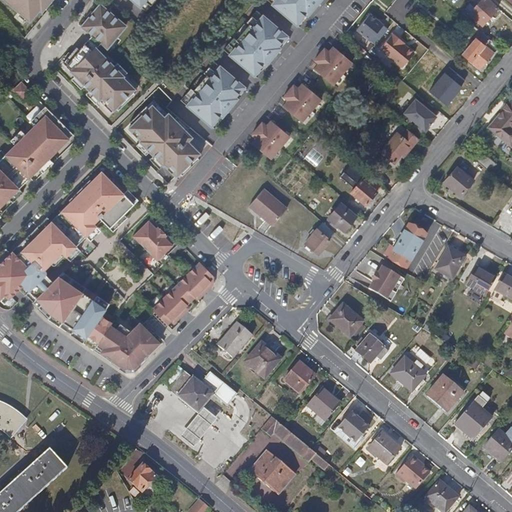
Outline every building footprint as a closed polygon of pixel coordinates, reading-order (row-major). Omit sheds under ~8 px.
[(1,0),(27,22),(45,0),(1,0)] [(320,0),(275,0),(272,5),(298,27),(320,0)] [(493,13),(497,8),(487,0),(481,0),(480,1),(493,13)] [(493,13),(480,1),(475,7),(473,5),(467,12),(482,26),(493,13)] [(99,2),(79,26),(107,49),(127,26),(99,2)] [(467,12),(473,5),(470,3),(464,10),(467,12)] [(370,42),(384,25),(370,14),(356,31),(370,42)] [(289,37),(262,15),(229,55),(256,77),(289,37)] [(468,29),(471,25),(463,17),(462,17),(458,21),(468,29)] [(379,49),(401,68),(415,52),(393,33),(379,49)] [(499,48),(481,33),(462,56),(480,70),(493,53),(494,54),(499,48)] [(95,47),(68,72),(108,113),(134,88),(95,47)] [(332,47),(329,51),(323,47),(313,60),(319,64),(314,70),(333,85),(351,62),(332,47)] [(246,88),(219,67),(186,106),(213,128),(246,88)] [(22,100),(31,91),(22,82),(13,91),(22,100)] [(302,84),(299,88),(294,84),(284,97),(289,101),(284,107),(304,122),(321,99),(302,84)] [(425,131),(437,117),(415,99),(403,113),(425,131)] [(498,117),(511,128),(511,126),(511,105),(508,102),(501,109),(503,111),(498,117)] [(151,103),(125,128),(174,178),(200,153),(151,103)] [(62,122),(45,106),(40,111),(57,128),(62,122)] [(53,154),(68,139),(57,128),(40,111),(30,121),(35,125),(25,135),(14,146),(4,156),(0,159),(0,206),(9,198),(18,188),(29,177),(39,168),(49,158),(53,154)] [(511,128),(498,117),(489,127),(511,145),(511,128)] [(269,122),(266,125),(261,121),(251,134),(256,138),(252,144),(271,159),(289,137),(269,122)] [(62,122),(57,128),(68,139),(73,134),(62,122)] [(9,141),(14,146),(25,135),(20,130),(9,141)] [(392,139),(381,152),(394,163),(401,154),(403,152),(405,153),(417,140),(405,131),(401,136),(397,133),(395,135),(392,139)] [(495,163),(480,151),(474,158),(490,171),(495,163)] [(53,162),(49,158),(39,168),(43,172),(53,162)] [(445,182),(461,196),(473,181),(457,167),(445,182)] [(362,171),(357,177),(361,180),(351,192),(356,197),(354,200),(358,203),(360,200),(365,204),(380,187),(362,171)] [(110,228),(134,204),(124,194),(114,185),(102,172),(51,221),(41,231),(31,241),(21,251),(16,255),(12,260),(7,256),(0,262),(0,298),(0,299),(5,294),(9,298),(23,285),(29,291),(46,274),(47,273),(47,271),(46,270),(46,269),(62,252),(67,256),(77,246),(87,236),(84,234),(100,218),(110,228)] [(18,188),(9,198),(13,202),(22,192),(18,188)] [(139,200),(129,190),(124,194),(134,204),(139,200)] [(249,207),(273,226),(287,210),(263,190),(249,207)] [(356,216),(340,203),(328,218),(331,221),(335,224),(344,231),(356,216)] [(51,221),(46,217),(36,227),(41,231),(51,221)] [(133,236),(157,260),(175,242),(167,234),(167,235),(156,224),(157,223),(151,217),(133,236)] [(335,233),(323,223),(305,245),(318,255),(335,233)] [(388,259),(405,269),(425,236),(423,235),(422,233),(424,230),(420,228),(418,231),(408,226),(388,259)] [(41,231),(36,227),(26,237),(31,241),(41,231)] [(26,237),(17,246),(21,251),(31,241),(26,237)] [(450,248),(459,254),(463,250),(453,244),(450,248)] [(437,270),(452,279),(465,257),(459,254),(450,248),(437,270)] [(16,255),(12,251),(7,256),(12,260),(16,255)] [(208,271),(199,262),(151,308),(167,324),(171,320),(174,318),(176,320),(187,310),(184,308),(186,305),(189,308),(198,300),(195,297),(197,295),(200,298),(213,284),(213,276),(209,276),(206,273),(208,271)] [(477,267),(496,279),(497,277),(478,265),(477,267)] [(374,282),(369,289),(391,302),(397,294),(392,291),(401,277),(383,267),(378,274),(377,273),(372,281),(374,282)] [(486,296),(496,279),(477,267),(466,285),(486,296)] [(61,273),(56,277),(69,285),(72,280),(61,273)] [(495,290),(511,299),(511,279),(504,275),(495,290)] [(94,347),(111,322),(100,315),(105,309),(93,301),(81,293),(69,285),(56,277),(35,298),(40,303),(37,306),(47,317),(50,314),(61,322),(73,329),(84,338),(81,342),(92,350),(94,347)] [(401,277),(392,291),(397,294),(405,280),(401,277)] [(84,288),(72,280),(69,285),(81,293),(84,288)] [(96,296),(84,288),(81,293),(93,301),(96,296)] [(5,294),(0,299),(4,303),(9,298),(5,294)] [(108,304),(96,296),(93,301),(105,309),(108,304)] [(340,327),(351,336),(364,321),(344,304),(338,311),(331,319),(340,327)] [(337,330),(340,327),(331,319),(338,311),(335,309),(326,320),(337,330)] [(58,327),(61,322),(50,314),(47,317),(46,318),(58,327)] [(237,321),(227,332),(229,333),(218,345),(231,356),(250,334),(237,321)] [(511,339),(511,321),(503,334),(511,339)] [(117,326),(111,322),(94,347),(100,352),(100,351),(119,363),(116,366),(124,372),(127,369),(131,369),(134,371),(149,356),(151,354),(146,350),(156,340),(141,324),(135,330),(133,328),(132,328),(130,331),(119,323),(117,326)] [(426,324),(423,328),(430,333),(432,328),(426,324)] [(84,338),(73,329),(69,334),(81,342),(84,338)] [(229,333),(227,332),(225,330),(214,342),(218,345),(229,333)] [(383,347),(368,335),(363,340),(358,346),(355,351),(370,363),(375,356),(381,360),(388,351),(383,347)] [(260,342),(244,361),(264,377),(280,357),(268,347),(267,348),(260,342)] [(404,357),(391,374),(411,391),(425,375),(404,357)] [(300,361),(285,379),(300,392),(315,374),(300,361)] [(191,377),(175,365),(161,382),(197,415),(211,394),(219,399),(228,387),(201,365),(191,377)] [(442,375),(426,393),(446,411),(462,393),(442,375)] [(321,387),(307,404),(326,420),(340,403),(321,387)] [(480,394),(476,398),(484,404),(487,400),(480,394)] [(476,398),(456,422),(474,437),(488,421),(477,411),(484,404),(476,398)] [(0,426),(1,427),(11,434),(21,421),(10,413),(0,406),(0,426)] [(218,418),(206,408),(184,435),(196,445),(218,418)] [(352,414),(339,429),(356,444),(369,429),(352,414)] [(324,471),(329,465),(310,449),(281,425),(272,418),(262,430),(270,437),(273,434),(308,464),(311,460),(324,471)] [(474,437),(456,422),(454,424),(472,440),(474,437)] [(490,451),(500,459),(511,444),(511,441),(497,430),(484,446),(490,451)] [(381,431),(366,448),(385,464),(399,447),(381,431)] [(47,450),(0,492),(0,511),(17,511),(65,469),(47,450)] [(500,459),(490,451),(488,454),(498,462),(500,459)] [(277,498),(294,478),(265,453),(248,474),(277,498)] [(411,456),(397,473),(406,481),(404,483),(414,491),(429,473),(411,456)] [(154,477),(148,471),(140,465),(127,481),(140,493),(154,477)] [(150,469),(148,471),(154,477),(156,474),(150,469)] [(439,481),(425,498),(441,511),(444,511),(457,497),(439,481)] [(204,511),(207,508),(197,500),(186,511),(204,511)]
